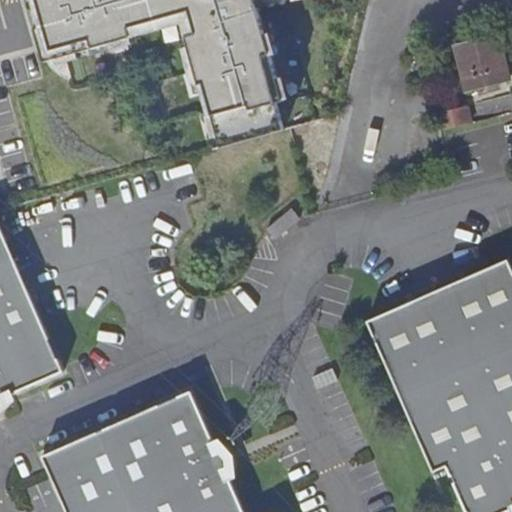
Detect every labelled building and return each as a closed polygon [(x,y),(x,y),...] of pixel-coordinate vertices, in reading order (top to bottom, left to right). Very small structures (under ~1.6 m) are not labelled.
[(32,0),(50,64),(131,41),(138,39),(134,29),(157,23),(193,13),(200,35),(190,38),(199,72),(210,109),(213,119),(217,118),(224,146),(287,128),(280,105),(288,103),(259,0),(32,0)] [(511,79),(501,39),(458,51),(470,97),(511,86),(511,79)] [(441,110),(444,127),(475,121),(471,103),(441,110)] [(0,401),(3,400),(0,394),(6,391),(7,393),(61,368),(40,320),(0,230),(0,401)] [(388,306),(366,316),(433,467),(446,462),(467,511),(494,511),(511,504),(511,263),(507,253),(388,306)] [(225,467),(229,465),(227,454),(220,446),(215,448),(212,442),(214,441),(190,387),(41,453),(66,511),(274,511),(271,511),(245,511),(228,472),(226,473),(223,467),(225,467)]
